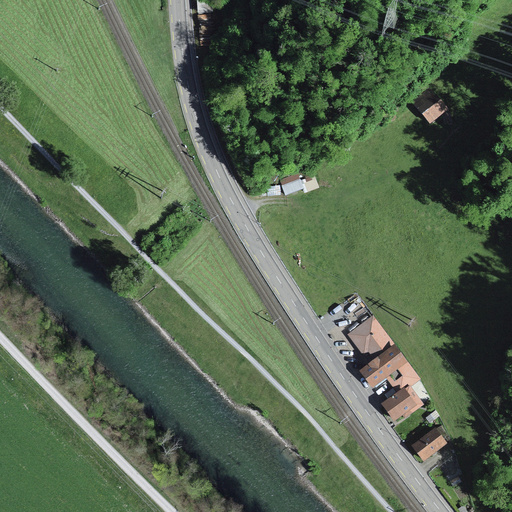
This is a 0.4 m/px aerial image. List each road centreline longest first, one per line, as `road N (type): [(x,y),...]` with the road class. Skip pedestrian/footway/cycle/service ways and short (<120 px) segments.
road 1 (primary): [(178,0),(197,120),(235,207),(440,511)]
road 2 (track): [(235,207),(357,184),(467,120)]
road 3 (track): [(172,511),(0,336)]
